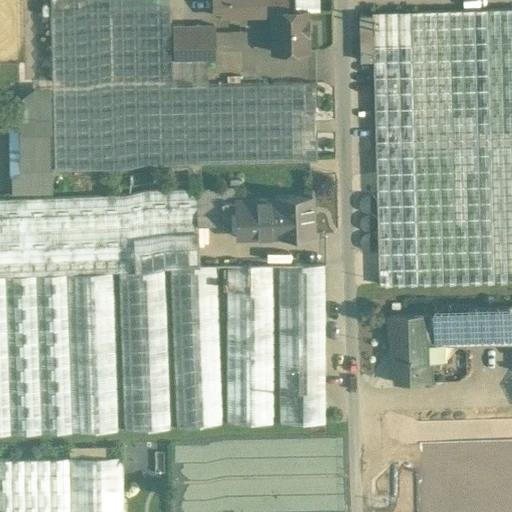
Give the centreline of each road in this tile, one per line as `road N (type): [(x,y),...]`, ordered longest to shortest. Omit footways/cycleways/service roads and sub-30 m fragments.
road 1 (unclassified): [(340,0),(359,511)]
road 2 (track): [(356,430),(511,424)]
